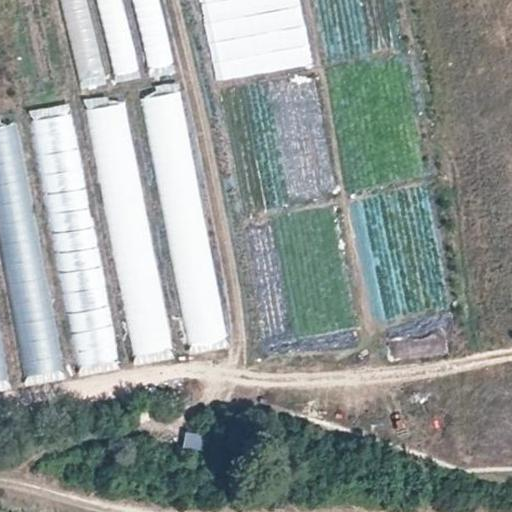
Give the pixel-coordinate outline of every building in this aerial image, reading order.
[(84,0),(58,0),(79,89),(106,84),(84,0)] [(122,0),(95,0),(115,82),(141,76),(122,0)] [(159,0),(132,0),(150,74),(176,69),(159,0)] [(180,81),(140,89),(190,354),(228,347),(180,81)] [(121,93),(82,100),(136,364),(174,357),(121,93)] [(66,103),(28,111),(80,375),(115,368),(66,103)] [(10,114),(0,116),(0,257),(25,385),(61,378),(10,114)] [(395,150),(397,176),(408,175),(407,149),(395,150)] [(240,223),(259,342),(357,326),(338,207),(240,223)] [(181,446),(203,448),(205,432),(183,429),(181,446)]
